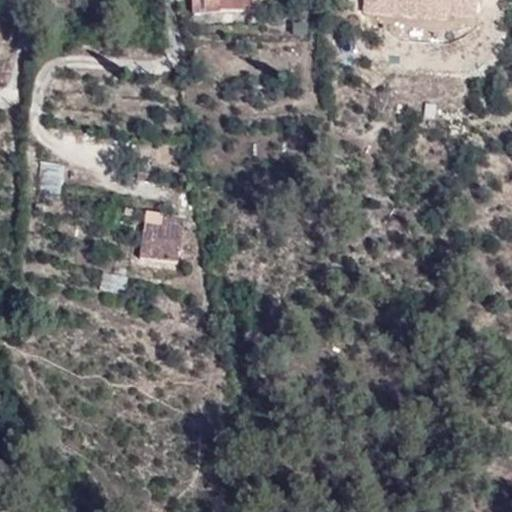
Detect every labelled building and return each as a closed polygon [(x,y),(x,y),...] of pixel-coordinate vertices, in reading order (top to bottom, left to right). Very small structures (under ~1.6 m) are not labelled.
[(192,0),(193,13),(220,12),(220,10),(254,10),(253,0),(192,0)] [(60,199),(65,167),(41,164),(39,197),(60,199)] [(152,187),(154,175),(139,173),(137,184),(152,187)] [(181,253),(185,220),(147,213),(141,259),(178,263),(179,253),(181,253)] [(124,296),(129,279),(104,273),(99,291),(109,294),(109,291),(124,296)]
